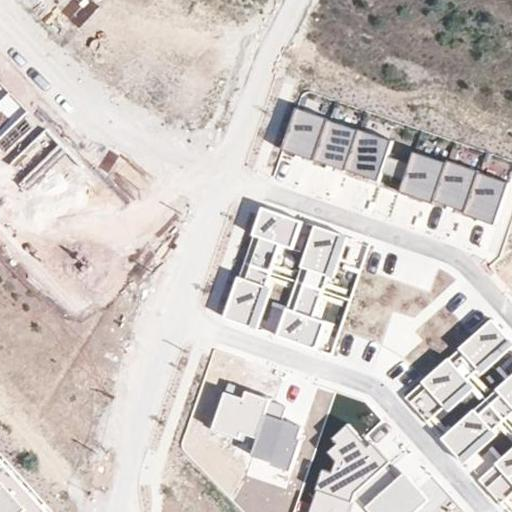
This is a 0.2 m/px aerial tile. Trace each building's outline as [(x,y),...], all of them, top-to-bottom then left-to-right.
[(327,120),(295,110),(281,150),(294,154),(312,161),(327,120)] [(0,141),(13,130),(0,116),(0,141)] [(357,130),(327,120),(312,161),(327,165),(343,170),(357,130)] [(393,141),(357,130),(343,170),(363,178),(378,182),(381,171),(387,155),(393,141)] [(79,197),(28,146),(0,173),(0,217),(79,296),(128,247),(88,207),(82,213),(73,204),(79,197)] [(446,161),(410,151),(407,162),(402,179),(399,191),(414,196),(434,202),(446,161)] [(381,171),(402,179),(407,162),(387,155),(381,171)] [(477,171),(446,161),(434,202),(447,207),(464,213),(477,171)] [(507,181),(477,171),(464,213),(478,219),(493,224),(506,183),(507,181)] [(261,209),(243,262),(269,271),(276,245),(294,250),(303,222),(281,215),(261,209)] [(331,231),(312,225),(294,282),(317,289),(322,275),(333,279),(347,236),(331,231)] [(243,262),(225,315),(258,326),(277,332),(289,295),(263,286),(269,271),(243,262)] [(294,282),(277,332),(316,347),(332,351),(342,326),(308,316),(317,289),(294,282)] [(490,317),(457,347),(480,375),(511,349),(511,344),(508,339),(490,317)] [(445,357),(418,381),(431,396),(448,413),(474,389),(445,357)] [(511,374),(494,390),(511,409),(511,374)] [(271,402),(274,394),(255,387),(232,378),(212,428),(256,445),(271,402)] [(285,406),(271,402),(256,445),(252,458),(294,472),(308,429),(284,421),(289,407),(285,406)] [(474,411),(439,438),(454,455),(462,465),(496,437),(474,411)] [(364,438),(346,423),(332,437),(335,444),(327,451),(310,511),(350,511),(354,500),(356,494),(384,468),(391,462),(374,445),(364,438)] [(511,448),(493,465),(507,480),(511,486),(511,448)] [(44,511),(42,507),(0,456),(0,511),(44,511)] [(367,511),(414,511),(426,501),(400,474),(395,480),(384,468),(356,494),(354,500),(367,511)]
